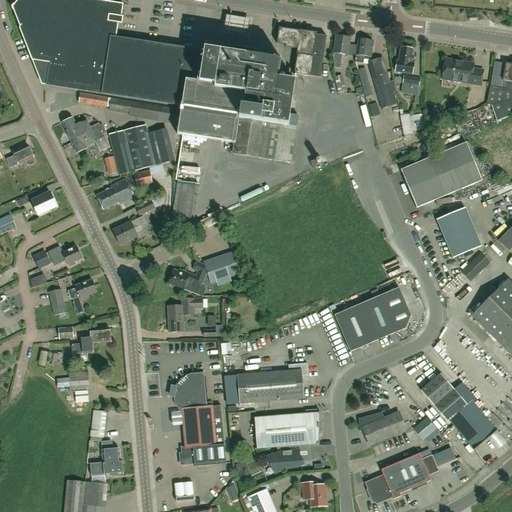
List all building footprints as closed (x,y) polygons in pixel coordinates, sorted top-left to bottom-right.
[(13,5),(11,7),(13,11),(19,27),(19,29),(32,61),(49,63),(46,86),(181,107),(185,80),(199,82),(204,51),(116,37),(118,24),(122,24),(122,21),(123,17),(119,16),(120,8),(105,5),(106,2),(107,2),(104,1),(99,0),(17,0),(14,5),(13,5)] [(327,36),(316,35),(316,33),(300,30),(300,31),(279,28),(277,44),(286,45),(285,47),(297,49),(297,55),(295,74),(321,78),(327,36)] [(340,69),(341,61),(342,54),(348,55),(350,38),(336,36),(332,61),(334,61),(333,68),(340,69)] [(371,60),(373,41),(358,39),(356,59),(355,58),(355,60),(355,63),(356,63),(356,62),(363,63),(364,59),(369,60),(371,60)] [(412,74),(413,64),(410,63),(412,49),(411,49),(408,48),(406,48),(400,47),(398,61),(396,61),(395,70),(400,71),(400,73),(412,74)] [(181,107),(177,134),(181,135),(217,141),(235,143),(233,154),(259,158),(290,163),(296,127),(288,125),(289,115),(290,112),(291,101),(294,81),(277,79),(280,59),(254,55),(254,57),(205,49),(204,49),(204,51),(199,82),(185,80),(181,107)] [(369,62),(368,63),(368,64),(378,97),(381,109),(391,106),(397,104),(394,92),(396,92),(394,81),(384,84),(382,75),(385,74),(387,73),(383,58),(369,62)] [(472,69),(473,64),(445,60),(442,79),(453,80),(454,83),(460,84),(462,82),(470,83),(470,84),(481,86),(481,82),(483,71),(472,69)] [(490,86),(487,105),(491,106),(497,122),(511,115),(511,64),(505,63),(502,81),(508,82),(507,89),(490,86)] [(363,92),(371,90),(365,68),(358,70),(363,92)] [(417,93),(418,90),(418,88),(419,88),(420,78),(411,77),(404,75),(401,90),(417,93)] [(346,92),(342,76),(335,78),(339,93),(346,92)] [(80,94),(79,103),(107,107),(108,100),(111,101),(109,111),(130,114),(129,116),(178,124),(180,110),(80,94)] [(380,115),(377,104),(368,107),(371,116),(371,117),(380,115)] [(416,111),(401,113),(404,131),(419,128),(416,111)] [(62,123),(69,137),(89,128),(86,120),(76,125),(72,118),(62,123)] [(89,128),(69,137),(77,153),(84,150),(84,148),(95,143),(100,152),(110,147),(104,134),(106,132),(102,126),(100,126),(99,124),(90,128),(89,128)] [(133,172),(169,163),(161,130),(147,134),(145,126),(109,134),(119,175),(133,172)] [(482,181),(466,143),(401,170),(417,208),(482,181)] [(20,148),(13,151),(13,153),(15,156),(6,160),(10,168),(18,164),(19,164),(25,161),(27,165),(30,166),(34,164),(35,161),(33,158),(34,157),(28,146),(21,150),(20,148)] [(154,177),(167,174),(165,166),(152,169),(154,177)] [(137,188),(153,184),(149,170),(133,174),(137,188)] [(119,205),(134,197),(126,179),(110,187),(111,188),(110,189),(108,189),(106,190),(105,191),(96,195),(103,210),(118,203),(119,205)] [(38,215),(57,207),(50,192),(31,201),(38,215)] [(155,209),(151,200),(135,208),(139,216),(155,209)] [(465,209),(437,221),(452,258),(480,247),(465,209)] [(0,235),(6,232),(16,228),(10,215),(0,219),(0,235)] [(141,225),(146,223),(143,217),(131,222),(113,231),(120,245),(137,237),(137,235),(144,232),(141,225)] [(511,227),(498,241),(511,255),(511,227)] [(59,247),(48,252),(54,266),(65,260),(66,263),(67,265),(69,264),(70,266),(75,264),(74,262),(82,258),(77,246),(62,253),(59,247)] [(33,256),(39,269),(50,264),(44,251),(33,256)] [(226,255),(204,262),(205,266),(207,272),(211,284),(216,282),(221,280),(223,285),(231,282),(229,277),(233,276),(234,276),(226,255)] [(173,270),(168,284),(176,287),(176,288),(181,291),(182,289),(184,290),(195,294),(200,296),(203,288),(201,287),(207,272),(205,266),(196,262),(193,270),(198,272),(196,276),(179,270),(178,272),(173,270)] [(76,289),(68,292),(71,300),(73,299),(74,303),(73,303),(75,310),(76,310),(78,314),(84,312),(79,297),(80,301),(89,298),(88,296),(96,293),(92,280),(75,287),(76,289)] [(511,288),(505,282),(471,316),(511,356),(511,288)] [(406,328),(411,316),(399,288),(334,315),(350,352),(406,328)] [(53,316),(67,313),(61,289),(48,292),(51,305),(53,316)] [(194,309),(203,308),(202,299),(182,300),(182,306),(168,307),(168,319),(169,319),(169,323),(169,332),(184,332),(183,315),(194,315),(194,309)] [(73,338),(73,332),(72,327),(58,329),(59,339),(73,338)] [(92,345),(110,343),(109,329),(90,331),(90,336),(81,337),(81,344),(72,345),(73,355),(82,354),(83,354),(92,353),(92,345)] [(342,351),(338,353),(343,364),(351,360),(343,345),(339,347),(342,351)] [(308,375),(307,363),(288,365),(289,371),(237,375),(239,404),(304,399),(302,376),(308,375)] [(57,389),(69,388),(70,392),(89,391),(89,383),(88,372),(68,373),(69,378),(57,379),(57,389)] [(440,374),(420,390),(447,422),(449,420),(474,451),(489,437),(464,408),(467,405),(440,374)] [(183,381),(180,385),(178,390),(177,395),(177,400),(179,405),(182,409),(186,449),(182,449),(182,455),(180,455),(181,466),(194,464),(195,468),(226,465),(224,445),(221,406),(207,407),(204,376),(192,377),(187,379),(183,381)] [(464,408),(489,437),(493,435),(497,431),(471,401),(467,405),(464,408)] [(103,438),(106,412),(94,411),(91,441),(102,442),(102,438),(103,438)] [(276,447),(307,445),(316,444),(316,445),(318,445),(319,412),(319,411),(319,413),(316,411),(307,412),(304,414),(254,418),(257,449),(276,447)] [(172,413),(173,422),(182,422),(181,412),(172,413)] [(370,446),(406,430),(399,412),(384,418),(382,412),(367,419),(367,418),(358,419),(359,431),(363,431),(370,446)] [(424,439),(435,430),(426,420),(415,429),(422,437),(424,439)] [(299,456),(298,456),(298,452),(308,451),(307,445),(276,447),(279,454),(273,457),(272,455),(265,459),(269,467),(272,466),(275,473),(289,466),(290,468),(297,467),(303,464),(299,456)] [(91,464),(121,462),(121,461),(120,461),(119,449),(113,450),(102,450),(103,462),(90,463),(91,464)] [(397,495),(428,482),(431,481),(429,476),(439,472),(432,455),(421,459),(419,454),(381,470),(383,475),(364,483),(372,502),(377,504),(392,497),(393,500),(398,498),(397,495)] [(121,462),(91,464),(92,476),(104,475),(105,476),(107,476),(108,477),(110,476),(112,475),(123,474),(121,462)] [(245,478),(263,475),(262,465),(243,469),(245,478)] [(193,478),(175,479),(176,493),(193,492),(193,478)] [(104,511),(105,507),(101,507),(102,497),(103,492),(100,492),(101,484),(85,483),(67,481),(64,511),(104,511)] [(311,507),(326,506),(324,485),(316,486),(316,483),(302,484),(304,501),(310,500),(311,507)] [(275,511),(266,490),(248,498),(253,511),(275,511)]
